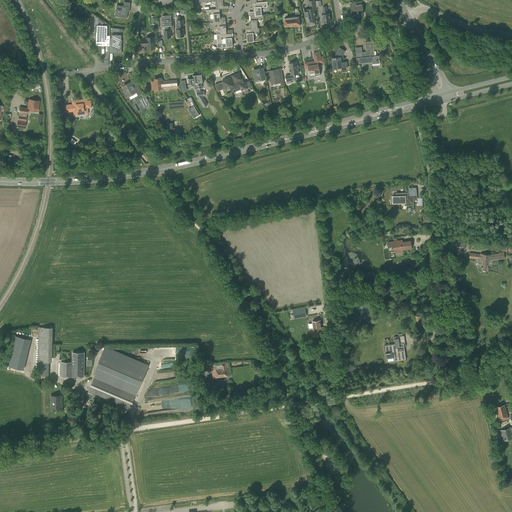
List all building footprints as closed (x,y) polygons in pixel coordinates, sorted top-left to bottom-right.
[(216,1),(217,9),(219,9),(223,9),(222,0),(209,0),(210,2),(216,1)] [(312,0),(308,1),(310,9),(307,10),(307,11),(304,12),(307,24),(314,23),(313,17),(315,17),(314,10),(316,10),(314,0),(312,0)] [(254,3),(255,16),(262,15),(261,7),(267,7),(267,2),(257,3),(254,3)] [(354,7),(351,7),(352,15),(358,14),(358,12),(363,12),(361,2),(354,3),(354,7)] [(129,17),(130,6),(118,4),(117,11),(121,12),(120,16),(129,17)] [(323,18),(323,23),(330,22),(329,14),(328,14),(327,6),(322,7),(323,15),(321,15),(322,18),(323,18)] [(210,22),(213,22),(220,22),(219,9),(217,9),(207,10),(207,15),(214,14),(214,19),(210,19),(210,22)] [(296,17),(292,17),(293,26),(299,25),(299,19),(300,19),(299,12),(295,12),(296,17)] [(293,26),(292,17),(288,18),(287,13),(283,13),(284,21),(285,21),(286,27),(293,26)] [(163,35),(164,35),(165,38),(171,37),(170,30),(174,30),(173,18),(173,15),(162,16),(163,30),(163,35)] [(250,16),(251,29),(258,28),(257,20),(263,20),(263,15),(262,15),(255,16),(250,16)] [(220,26),(220,34),(227,34),(226,21),(220,22),(213,22),(213,27),(220,26)] [(96,25),(97,41),(107,41),(106,25),(96,25)] [(258,28),(251,29),(246,29),(247,42),(254,42),(253,33),(259,33),(259,28),(258,28)] [(111,34),(111,46),(114,46),(115,48),(121,47),(121,33),(111,34)] [(220,34),(217,35),(217,44),(218,47),(224,47),(233,46),(232,33),(227,34),(220,34)] [(144,45),(146,45),(147,49),(155,49),(154,37),(146,38),(146,39),(141,40),(141,46),(145,46),(144,45)] [(355,53),(356,64),(363,63),(372,62),(372,61),(379,61),(379,56),(374,56),(373,41),(365,42),(365,48),(367,48),(367,53),(362,53),(362,52),(355,53)] [(347,67),(347,61),(343,62),(342,57),(345,51),(340,48),(334,57),(332,57),(333,68),(347,67)] [(309,74),(315,73),(315,74),(320,74),(319,66),(322,66),(319,52),(316,53),(317,59),(314,60),(315,61),(304,63),(305,69),(308,68),(309,74)] [(285,76),(287,85),(292,84),(292,81),(296,80),(294,74),(299,74),(297,62),(289,64),(291,74),(285,76)] [(253,70),(255,80),(265,78),(263,69),(253,70)] [(272,83),(280,82),(281,85),(284,85),(282,74),(279,75),(278,69),(270,71),(270,75),(269,75),(270,80),(271,80),(272,83)] [(241,79),(239,73),(233,75),(233,77),(231,77),(222,80),(225,89),(230,87),(231,92),(238,90),(237,88),(240,87),(242,90),(248,88),(245,82),(244,82),(242,79),(241,79)] [(200,88),(198,75),(193,76),(193,78),(188,79),(189,85),(194,84),(194,83),(196,83),(197,89),(200,88)] [(152,82),(152,90),(177,87),(177,80),(162,82),(162,78),(154,79),(154,81),(152,82)] [(123,89),(126,94),(126,93),(127,93),(129,97),(136,93),(138,96),(141,94),(135,83),(132,84),(131,82),(123,86),(125,89),(123,89)] [(139,99),(144,108),(151,104),(145,96),(139,99)] [(17,127),(25,128),(27,110),(38,111),(39,101),(28,99),(27,108),(20,107),(17,127)] [(88,114),(88,108),(91,108),(91,100),(87,101),(87,99),(74,100),(72,102),(72,104),(64,105),(64,112),(73,111),(74,115),(88,114)] [(267,108),(270,106),(272,111),(275,109),(270,101),(264,104),(267,108)] [(189,109),(195,118),(201,114),(195,105),(189,109)] [(405,201),(405,205),(413,205),(413,198),(415,198),(415,194),(416,194),(415,188),(409,188),(409,193),(397,193),(397,196),(392,196),(393,202),(401,202),(401,201),(405,201)] [(401,240),(387,242),(388,245),(393,244),(394,251),(402,250),(402,249),(412,247),(411,241),(407,242),(401,243),(401,240)] [(482,270),(487,271),(488,260),(500,259),(500,257),(504,257),(504,252),(499,253),(499,254),(488,255),(481,254),(481,255),(470,253),(469,257),(477,259),(477,261),(479,263),(482,264),(482,270)] [(293,310),(294,314),(300,313),(300,317),(306,316),(305,308),(293,310)] [(312,329),(313,336),(324,335),(323,328),(321,328),(320,320),(312,321),(313,328),(312,329)] [(52,362),(53,327),(38,327),(38,376),(49,376),(49,362),(52,362)] [(15,335),(8,365),(24,369),(31,339),(15,335)] [(394,339),(395,344),(384,346),(385,351),(387,359),(393,358),(394,361),(405,359),(404,352),(398,353),(397,347),(405,346),(405,342),(400,343),(399,338),(394,339)] [(86,396),(84,401),(88,403),(90,398),(127,414),(138,390),(142,380),(148,365),(105,347),(94,372),(96,373),(86,396)] [(72,352),(72,362),(61,362),(61,376),(84,377),(84,353),(72,352)] [(221,364),(222,369),(216,370),(215,365),(212,366),(213,378),(228,376),(227,369),(229,368),(228,363),(221,364)] [(61,396),(51,396),(51,408),(62,407),(61,396)] [(496,408),(492,409),(494,413),(497,412),(500,422),(508,419),(504,405),(496,407),(496,408)] [(500,430),(503,441),(511,438),(511,427),(511,428),(511,427),(500,430)]
